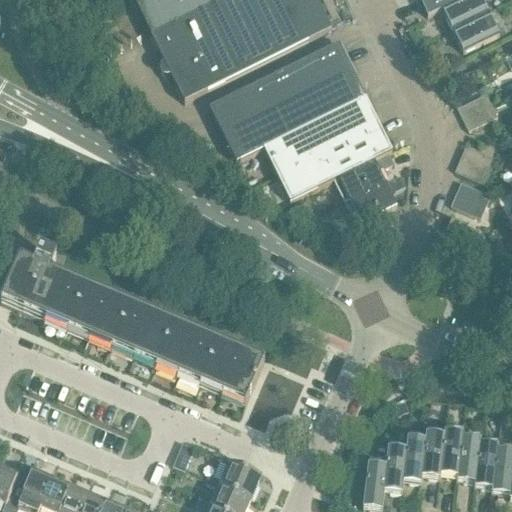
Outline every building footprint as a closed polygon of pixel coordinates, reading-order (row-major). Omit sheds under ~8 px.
[(180,25),(229,0),(129,0),(124,3),(131,16),(136,13),(150,40),(180,25)] [(229,0),(180,25),(150,40),(163,67),(157,70),(164,83),(169,81),(183,107),(191,103),(329,35),(311,0),(229,0)] [(416,0),(427,22),(440,15),(440,14),(468,0),(416,0)] [(468,0),(440,14),(440,15),(451,36),(488,17),(479,0),(468,0)] [(488,17),(451,36),(462,57),(499,39),(488,17)] [(336,50),(208,114),(235,169),(262,155),(261,155),(363,103),(358,93),(350,77),(336,50)] [(461,125),(489,111),(484,99),(456,113),(461,125)] [(363,103),(261,155),(262,155),(288,208),(302,201),(336,184),(372,166),(371,165),(386,158),(386,159),(390,157),(376,128),(368,112),(363,103)] [(489,111),(461,125),(466,136),(494,123),(489,111)] [(458,165),(487,178),(492,166),(463,153),(458,165)] [(372,166),(336,184),(347,207),(383,189),(382,188),(376,176),(392,168),(386,159),(386,158),(371,165),(372,166)] [(482,189),(487,178),(458,165),(452,177),(462,181),(482,189)] [(383,189),(347,207),(358,230),(394,212),(388,199),(403,191),(397,181),(382,188),(383,189)] [(454,200),(483,212),(488,201),(459,188),(454,200)] [(478,224),(483,212),(454,200),(449,211),(454,213),(478,224)] [(288,208),(278,213),(294,221),(308,214),(302,201),(288,208)] [(328,218),(318,222),(322,230),(331,226),(328,218)] [(456,251),(465,229),(450,223),(440,245),(456,251)] [(18,261),(0,304),(0,308),(18,317),(244,413),(262,370),(48,279),(54,264),(37,257),(26,253),(24,258),(22,263),(18,261)] [(403,408),(393,413),(396,420),(406,415),(403,408)] [(442,443),(437,482),(455,484),(459,445),(460,442),(442,440),(442,443)] [(424,449),(420,484),(437,486),(437,482),(442,443),(425,441),(424,449)] [(455,484),(455,488),(472,490),(477,451),(477,447),(459,445),(455,484)] [(383,476),(381,499),(400,501),(402,489),(405,459),(406,448),(386,446),(383,476)] [(405,459),(402,489),(419,491),(420,484),(424,449),(406,447),(405,459)] [(181,450),(172,472),(183,477),(193,454),(181,450)] [(472,490),(472,494),(490,496),(494,457),(494,453),(477,451),(472,490)] [(490,496),(489,500),(508,502),(511,463),(511,459),(494,457),(490,496)] [(18,481),(5,509),(11,511),(38,511),(50,484),(33,476),(34,474),(21,469),(16,481),(18,481)] [(221,486),(218,493),(249,506),(258,483),(259,484),(259,482),(228,469),(227,470),(228,470),(227,472),(221,486)] [(0,473),(0,507),(5,509),(18,481),(16,481),(0,473)] [(364,474),(360,511),(379,511),(381,499),(383,476),(364,474)] [(207,482),(204,489),(217,495),(211,509),(209,511),(246,511),(249,506),(218,493),(221,486),(207,482)] [(50,484),(38,511),(60,511),(69,491),(50,484)] [(81,511),(87,499),(69,491),(60,511),(81,511)] [(103,511),(106,507),(87,499),(81,511),(103,511)]
